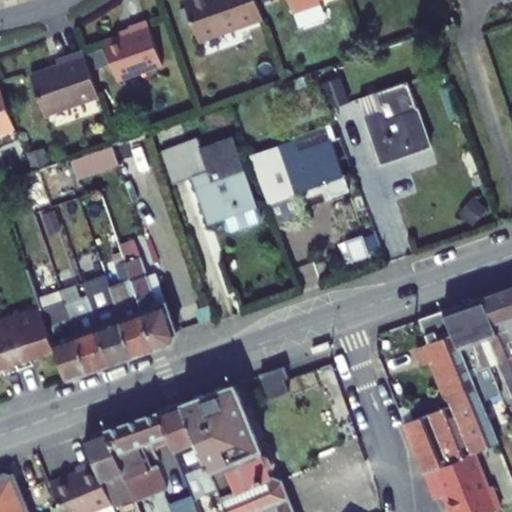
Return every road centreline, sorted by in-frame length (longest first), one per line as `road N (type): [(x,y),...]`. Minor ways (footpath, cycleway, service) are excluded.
road 1 (tertiary): [(0,435),(341,315)]
road 2 (residential): [(341,315),(395,465),(402,511)]
road 3 (tertiary): [(341,315),(511,256)]
